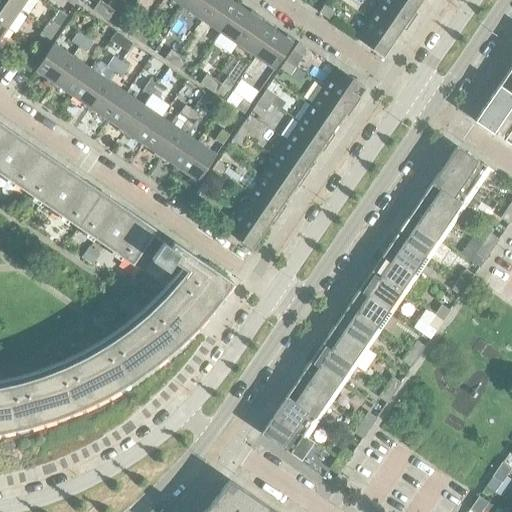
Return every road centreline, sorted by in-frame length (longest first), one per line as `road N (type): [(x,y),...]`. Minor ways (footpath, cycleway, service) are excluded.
road 1 (residential): [(277,291),(0,101)]
road 2 (tertiary): [(304,309),(438,113)]
road 3 (tertiary): [(410,97),(277,291)]
road 4 (tertiary): [(185,412),(114,467),(60,492),(0,506)]
road 5 (residential): [(410,97),(270,0)]
road 6 (tertiary): [(211,432),(304,309)]
road 7 (tertiary): [(277,291),(185,412)]
road 8 (tertiary): [(438,113),(511,0)]
